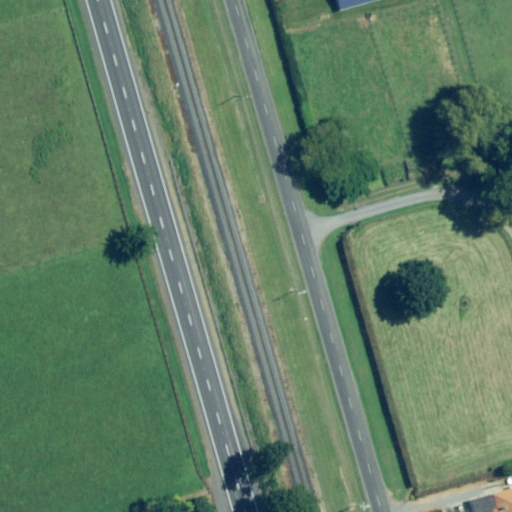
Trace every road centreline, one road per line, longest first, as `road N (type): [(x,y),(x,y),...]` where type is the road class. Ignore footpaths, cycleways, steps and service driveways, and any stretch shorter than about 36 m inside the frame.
road 1 (tertiary): [(233,0),(381,511)]
road 2 (primary): [(96,0),(243,511)]
road 3 (track): [(301,233),(433,187)]
